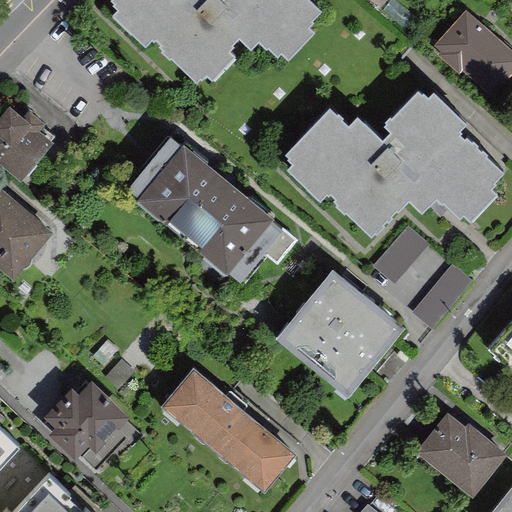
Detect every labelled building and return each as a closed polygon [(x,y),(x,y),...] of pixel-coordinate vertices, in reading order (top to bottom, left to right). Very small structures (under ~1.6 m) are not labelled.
[(122,0),(116,8),(209,91),(254,42),(286,71),(338,13),(323,0),(122,0)] [(511,74),(511,52),(465,10),(433,45),(440,52),(438,55),(458,73),(461,70),(491,97),(511,74)] [(347,103),(294,162),(387,245),(432,196),(464,225),(511,171),(511,163),(421,83),(378,130),(347,103)] [(0,115),(0,166),(19,183),(53,144),(38,132),(45,124),(28,110),(22,118),(8,106),(0,115)] [(296,233),(186,137),(135,196),(245,291),(296,233)] [(0,188),(0,269),(13,281),(54,233),(0,188)] [(372,266),(393,284),(429,244),(408,226),(372,266)] [(451,264),(411,313),(432,330),(472,281),(451,264)] [(345,275),(291,342),(360,397),(413,330),(345,275)] [(511,319),(484,350),(511,374),(511,319)] [(193,369),(161,407),(263,492),(295,454),(193,369)] [(128,418),(90,381),(77,394),(72,389),(44,417),(54,428),(47,435),(73,460),(87,446),(94,453),(128,418)] [(511,456),(454,410),(421,452),(479,498),(511,456)] [(0,467),(19,448),(0,430),(0,425),(2,424),(0,422),(0,467)] [(68,498),(48,478),(14,511),(85,511),(88,509),(72,494),(68,498)] [(511,511),(511,487),(491,511),(511,511)]
